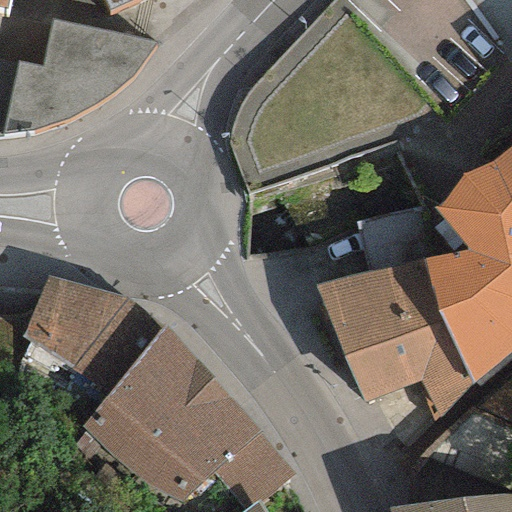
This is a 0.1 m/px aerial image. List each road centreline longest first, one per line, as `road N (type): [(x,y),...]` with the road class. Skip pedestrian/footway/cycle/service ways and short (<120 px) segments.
road 1 (tertiary): [(351,511),(331,463),(275,379),(175,257)]
road 2 (tertiary): [(163,151),(204,71),(271,0)]
road 3 (tertiary): [(175,257),(198,228),(200,191),(180,160),(163,151)]
road 4 (tertiary): [(83,212),(95,244),(124,264),(175,257)]
road 5 (tertiary): [(163,151),(113,154),(89,179),(83,212)]
